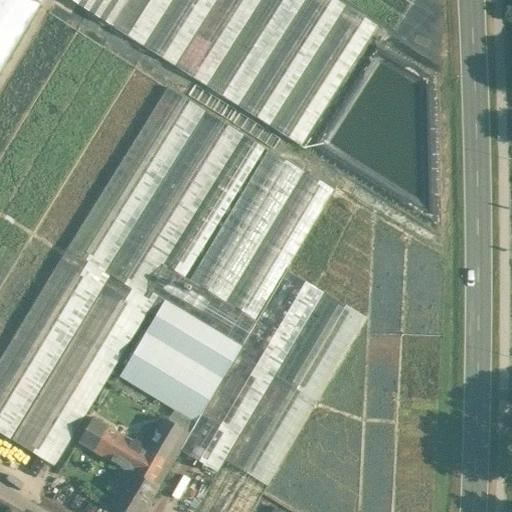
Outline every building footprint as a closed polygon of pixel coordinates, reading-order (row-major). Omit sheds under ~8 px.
[(0,0),(0,71),(40,4),(33,0),(0,0)] [(126,0),(33,0),(40,4),(42,0),(69,0),(111,26),(126,0)] [(305,0),(126,0),(111,26),(110,26),(238,107),(305,0)] [(335,0),(305,0),(238,107),(302,146),(377,26),(335,0)] [(167,88),(63,255),(0,358),(0,434),(53,467),(148,312),(155,316),(118,377),(196,424),(334,191),(303,172),(225,302),(221,299),(298,169),(267,151),(189,280),(184,277),(264,149),(167,88)] [(299,269),(187,456),(210,469),(322,282),(299,269)] [(324,293),(194,511),(251,511),(367,318),(324,293)] [(140,447),(92,418),(78,443),(130,474),(111,506),(121,511),(143,511),(167,472),(162,469),(165,463),(168,464),(168,463),(149,452),(145,450),(147,447),(142,444),(140,447)] [(186,432),(167,421),(149,452),(168,463),(186,432)] [(76,450),(55,483),(70,492),(91,460),(76,450)] [(199,472),(175,511),(188,511),(208,478),(199,472)]
